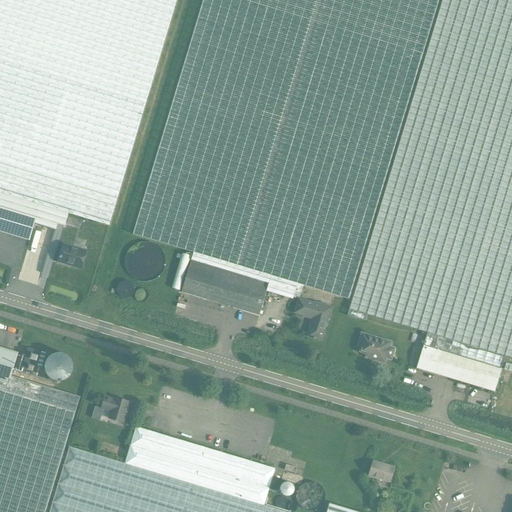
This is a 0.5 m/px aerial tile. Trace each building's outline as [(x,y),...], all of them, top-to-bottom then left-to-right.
[(0,0),(0,206),(36,218),(34,224),(55,230),(57,224),(65,226),(68,214),(109,226),(176,0),(0,0)] [(268,284),(266,291),(292,299),(296,284),(348,300),(437,0),(203,0),(132,235),(192,253),(190,261),(268,284)] [(427,334),(423,346),(500,369),(504,356),(511,358),(511,0),(441,0),(347,315),(366,321),(367,316),(427,334)] [(0,206),(0,231),(29,241),(34,224),(36,218),(0,206)] [(63,244),(58,262),(81,269),(86,251),(63,244)] [(258,316),(266,291),(268,284),(190,261),(181,293),(258,316)] [(328,319),(331,308),(319,305),(318,307),(314,305),(298,300),(294,313),(313,319),(307,337),(321,341),(327,319),(328,319)] [(363,337),(360,349),(367,351),(365,356),(383,361),(384,357),(388,358),(391,350),(387,349),(388,344),(363,337)] [(493,392),(500,369),(423,346),(416,369),(493,392)] [(0,389),(6,392),(11,376),(18,353),(0,347),(0,389)] [(20,370),(32,374),(39,351),(27,348),(20,370)] [(0,511),(45,511),(80,397),(11,376),(6,392),(0,389),(0,511)] [(123,423),(129,402),(115,398),(114,400),(105,397),(101,408),(111,411),(109,419),(123,423)] [(136,427),(124,464),(264,505),(275,469),(136,427)] [(285,511),(264,505),(124,464),(69,447),(49,511),(285,511)] [(390,482),(394,467),(373,461),(369,476),(390,482)] [(286,465),(284,470),(295,473),(296,468),(286,465)] [(302,477),(284,472),(282,480),(300,486),(302,477)] [(357,511),(329,503),(326,511),(357,511)]
